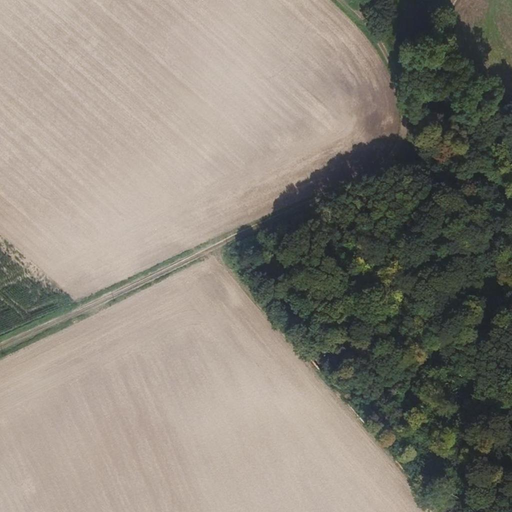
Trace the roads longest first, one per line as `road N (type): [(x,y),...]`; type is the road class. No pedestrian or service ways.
road 1 (track): [(0,344),(388,161),(406,144),(408,121),(390,51)]
road 2 (track): [(216,243),(221,263),(428,511)]
road 3 (track): [(445,0),(434,54),(453,121),(511,199)]
